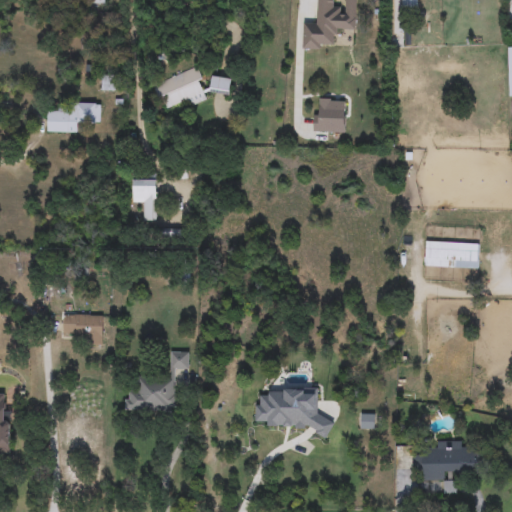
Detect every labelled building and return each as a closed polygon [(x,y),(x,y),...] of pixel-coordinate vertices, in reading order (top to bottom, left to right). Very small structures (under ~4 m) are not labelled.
[(154,85),(197,68),(207,94),(164,111),(154,85)] [(100,91),(100,75),(115,75),(115,91),(100,91)] [(210,92),(213,76),(232,80),(229,96),(210,92)] [(100,105),(100,124),(79,123),(79,133),(47,133),(47,112),(72,112),(72,105),(100,105)] [(132,175),(156,175),(156,221),(144,221),(144,201),(132,201),(132,175)] [(480,244),(479,269),(424,267),(425,242),(480,244)] [(103,317),(103,346),(85,346),(85,335),(63,335),(63,317),(103,317)] [(189,353),(189,371),(176,371),(175,413),(127,412),(128,379),(170,380),(170,353),(189,353)] [(230,413),(261,393),(282,427),(264,439),(252,421),(240,428),(230,413)] [(11,454),(0,454),(0,395),(4,395),(4,412),(11,412),(11,454)] [(413,451),(436,451),(436,442),(463,442),(463,450),(481,450),(481,473),(445,472),(445,481),(423,481),(423,472),(413,472),(413,451)]
